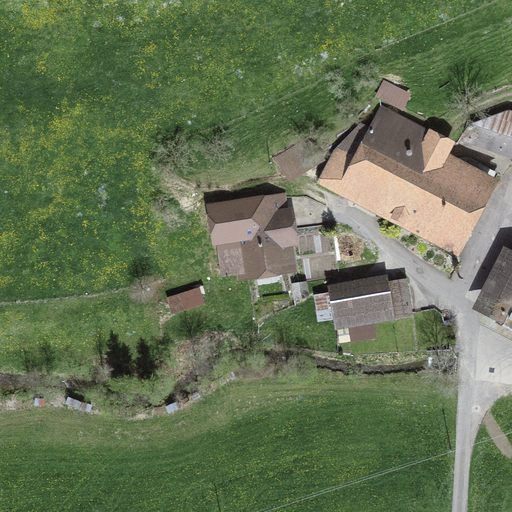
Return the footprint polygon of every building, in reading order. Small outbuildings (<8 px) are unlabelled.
[(377,94),(400,106),(406,93),(384,82),(377,94)] [(381,109),(370,129),(363,126),(337,152),(321,181),(339,191),(344,182),(456,239),(483,188),(457,174),(460,167),(442,157),(450,144),(431,133),(381,109)] [(511,113),(506,111),(470,124),(460,137),(511,154),(511,113)] [(213,208),(220,251),(235,249),(239,272),(293,263),(282,196),(213,208)] [(511,261),(488,307),(511,320),(511,261)] [(382,276),(332,285),(339,325),(411,313),(405,281),(384,284),(382,276)] [(304,284),(294,286),(296,298),(306,296),(304,284)] [(198,289),(168,298),(171,311),(202,301),(198,289)] [(331,293),(315,295),(318,311),(334,308),(331,293)]
